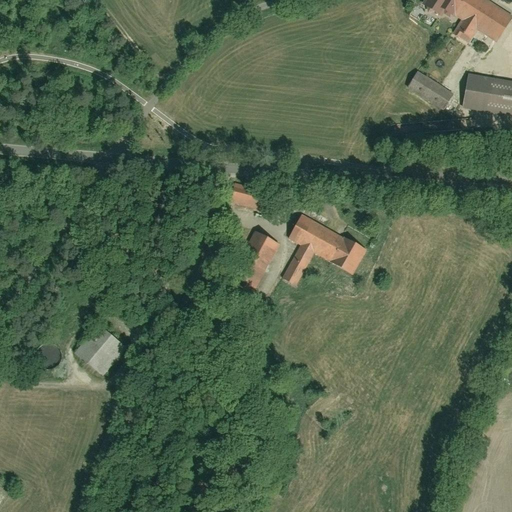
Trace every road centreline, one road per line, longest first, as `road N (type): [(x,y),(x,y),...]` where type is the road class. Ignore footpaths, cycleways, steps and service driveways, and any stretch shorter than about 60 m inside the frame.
road 1 (tertiary): [(114,160),(511,196)]
road 2 (residential): [(114,160),(185,63),(229,28),(295,0)]
road 3 (unclassified): [(0,322),(114,160)]
